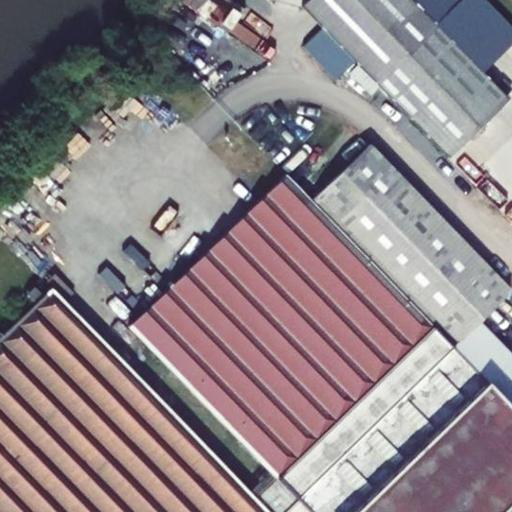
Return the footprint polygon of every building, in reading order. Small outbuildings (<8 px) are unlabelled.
[(239,0),(184,0),(254,45),(270,20),(239,0)] [(405,0),(308,0),(299,9),(441,158),(501,102),(405,0)] [(511,354),(477,317),(510,285),(374,137),(316,191),(511,401),(511,354)] [(488,511),(511,490),(511,401),(316,191),(292,166),(134,315),(317,511),(488,511)] [(258,511),(55,294),(0,344),(0,511),(258,511)]
